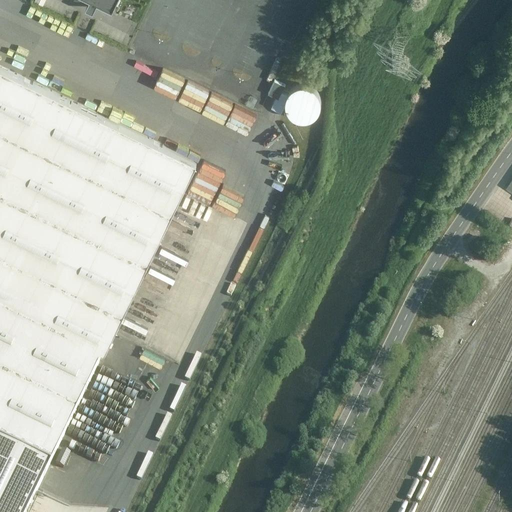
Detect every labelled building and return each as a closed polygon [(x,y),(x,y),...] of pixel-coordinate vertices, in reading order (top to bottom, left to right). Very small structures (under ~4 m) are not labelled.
[(89,0),(87,4),(95,8),(97,3),(112,10),(117,0),(89,0)] [(0,511),(27,511),(197,162),(0,66),(0,511)] [(275,78),(270,92),(284,98),(290,83),(275,78)] [(312,119),(318,115),(322,108),(323,101),(321,93),(318,89),(311,85),(304,83),(298,85),(292,89),(288,95),(286,102),(287,110),(292,115),(298,119),(305,120),(312,119)] [(210,203),(215,194),(201,187),(197,196),(210,203)] [(449,259),(438,277),(450,285),(462,267),(449,259)]
